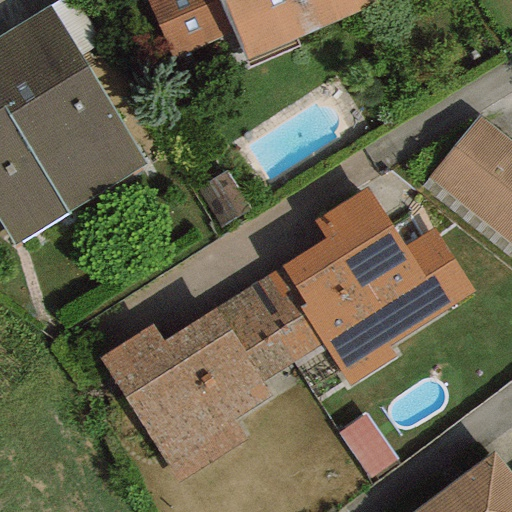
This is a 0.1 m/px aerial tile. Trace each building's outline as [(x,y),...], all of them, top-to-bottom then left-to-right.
[(245,62),(391,0),(144,0),(170,59),(232,33),(245,62)] [(0,226),(12,246),(144,166),(49,7),(0,35),(0,226)] [(511,143),(478,116),(426,179),(511,248),(511,143)] [(473,291),(432,229),(404,248),(365,188),(312,221),(324,240),(279,266),(303,305),(298,309),(321,344),(348,387),(394,358),(386,348),(473,291)] [(261,383),(321,344),(298,309),(303,305),(279,266),(214,309),(261,383)] [(261,383),(214,309),(161,343),(150,327),(98,359),(177,485),(245,442),(233,421),(270,398),(261,383)] [(394,460),(363,416),(338,434),(369,478),(394,460)] [(511,511),(511,478),(492,452),(412,511),(511,511)]
